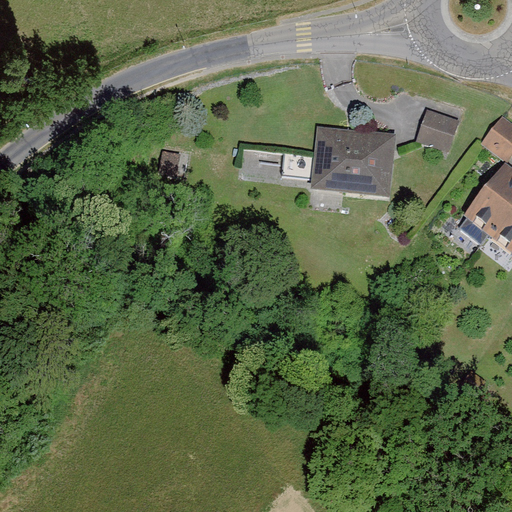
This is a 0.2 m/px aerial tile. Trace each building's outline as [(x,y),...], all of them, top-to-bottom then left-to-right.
[(425,111),(419,144),(453,150),(459,117),(425,111)] [(511,123),(504,118),(484,145),(508,163),(511,156),(511,123)] [(398,139),(320,130),(313,189),(390,198),(398,139)] [(276,179),(278,155),(243,153),(241,176),(276,179)] [(511,170),(506,166),(465,217),(511,254),(511,170)]
